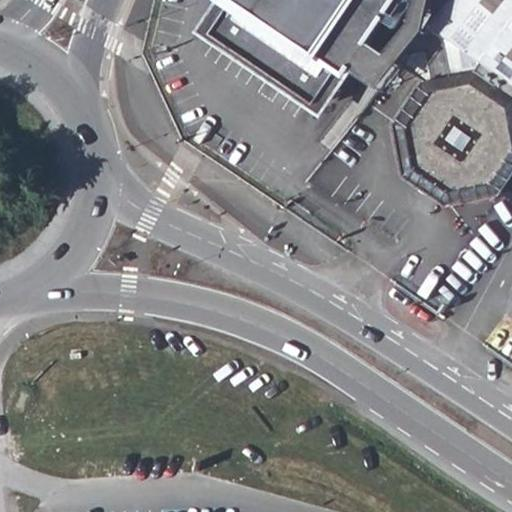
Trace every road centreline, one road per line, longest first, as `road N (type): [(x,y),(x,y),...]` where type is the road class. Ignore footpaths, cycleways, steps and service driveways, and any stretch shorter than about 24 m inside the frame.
road 1 (secondary): [(39,294),(126,295),(261,327),(511,486)]
road 2 (secondary): [(511,424),(335,311),(101,185)]
road 3 (unclassified): [(279,511),(189,487),(73,490),(0,466)]
road 4 (secondary): [(39,294),(71,265),(93,228),(101,185)]
